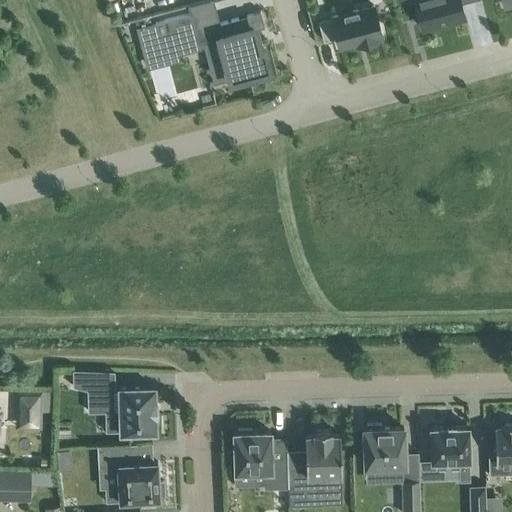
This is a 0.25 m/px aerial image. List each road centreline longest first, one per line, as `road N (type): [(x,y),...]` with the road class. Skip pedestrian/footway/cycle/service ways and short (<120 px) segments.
road 1 (residential): [(207,511),(201,418),(206,400),(221,392),(511,386)]
road 2 (unclassified): [(0,196),(311,112)]
road 3 (unclassified): [(311,112),(511,59)]
